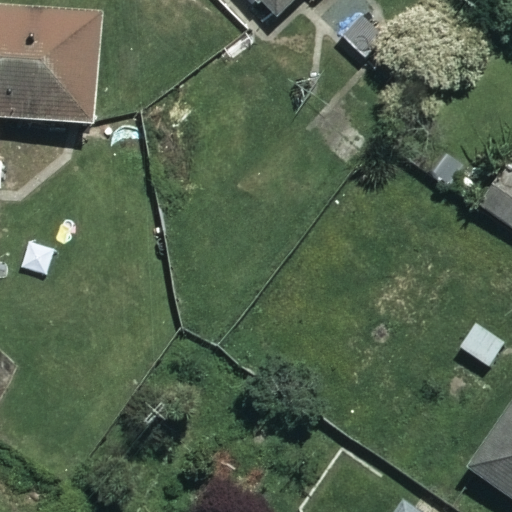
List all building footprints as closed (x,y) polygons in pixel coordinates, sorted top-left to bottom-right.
[(248,0),(260,16),(280,0),(248,0)] [(105,20),(0,10),(0,120),(96,129),(105,20)] [(511,177),(488,216),(511,231),(511,177)] [(402,228),(364,198),(313,263),(351,293),(402,228)] [(90,315),(56,288),(30,321),(64,347),(90,315)] [(444,430),(483,381),(456,360),(417,409),(444,430)] [(511,412),(471,472),(511,500),(511,412)]
